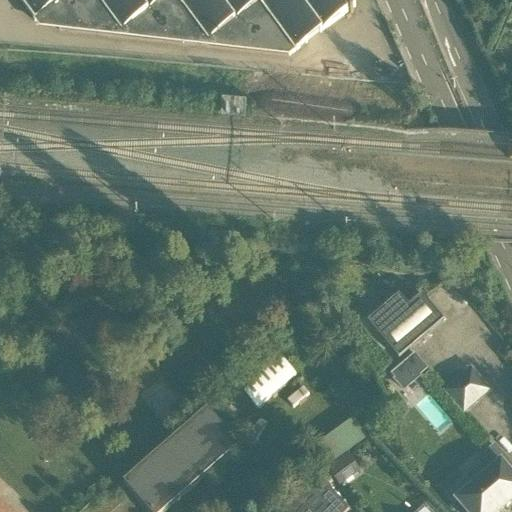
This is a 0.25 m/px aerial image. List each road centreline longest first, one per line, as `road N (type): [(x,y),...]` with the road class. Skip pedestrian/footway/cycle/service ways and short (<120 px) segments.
road 1 (primary): [(398,0),(511,271)]
road 2 (primary): [(511,192),(430,0)]
